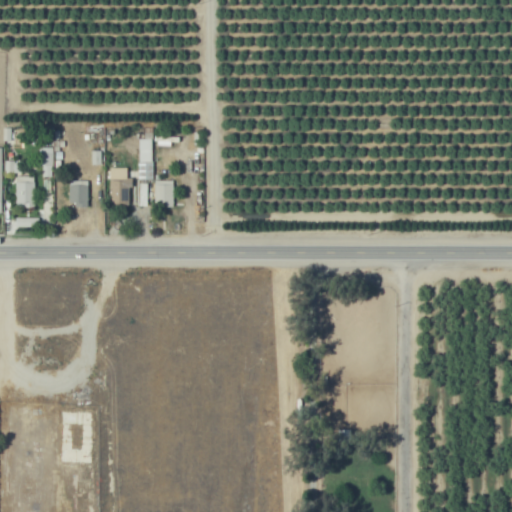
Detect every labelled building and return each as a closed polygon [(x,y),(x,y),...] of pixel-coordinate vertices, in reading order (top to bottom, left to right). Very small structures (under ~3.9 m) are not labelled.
[(8,144),(8,129),(16,129),(16,143),(8,144)] [(18,146),(18,134),(28,134),(28,146),(18,146)] [(154,135),(154,158),(155,158),(155,175),(140,176),(140,159),(141,159),(141,135),(154,135)] [(93,161),(93,147),(102,147),(102,161),(93,161)] [(54,162),(40,162),(40,149),(54,149),(54,162)] [(15,157),(15,160),(22,160),(22,168),(15,168),(15,171),(6,171),(6,157),(15,157)] [(35,172),(35,178),(36,178),(36,204),(24,204),(24,199),(17,199),(17,179),(18,179),(18,172),(35,172)] [(130,174),(134,174),(134,184),(131,184),(131,202),(111,202),(111,174),(130,174)] [(89,199),(89,204),(78,204),(78,199),(71,199),(70,177),(89,177),(89,199)] [(166,177),(175,177),(175,203),(163,203),(163,200),(156,200),(156,177),(166,177)] [(149,202),(141,202),(141,180),(149,180),(149,202)] [(354,438),(338,438),(338,426),(354,426),(354,438)]
